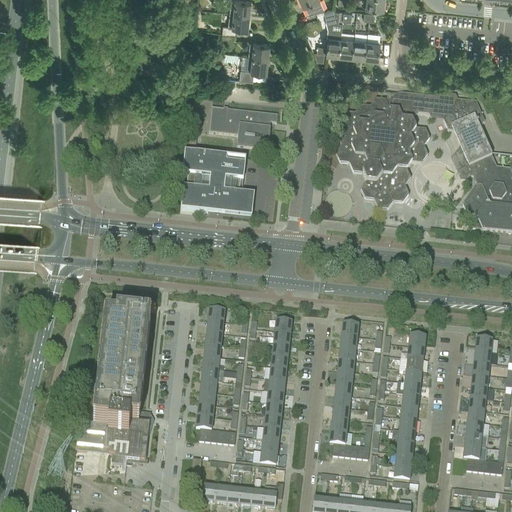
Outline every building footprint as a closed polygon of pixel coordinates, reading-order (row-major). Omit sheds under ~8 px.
[(243,0),(232,0),(231,13),(250,15),(252,1),(243,0)] [(320,0),(301,0),(304,5),(305,5),(309,14),(323,10),(324,10),(320,0)] [(384,0),(367,0),(366,8),(384,9),(384,0)] [(328,36),(326,54),(340,55),(342,38),(342,23),(338,22),(340,11),(336,11),(334,10),(335,8),(324,10),(323,10),(329,29),(328,36)] [(344,11),(343,20),(351,21),(352,12),(344,11)] [(224,25),(223,32),(236,33),(237,27),(249,29),(250,15),(231,13),(229,26),(224,25)] [(367,41),(365,58),(378,60),(380,42),(380,34),(368,33),(367,41)] [(340,55),(352,57),(354,39),(342,38),(340,55)] [(352,57),(365,58),(367,41),(354,39),(352,57)] [(251,42),(249,56),(269,58),(271,44),(251,42)] [(240,76),(240,80),(253,82),(254,78),(255,71),(267,73),(269,58),(249,56),(248,70),(241,69),(240,76)] [(341,148),(335,155),(339,164),(339,165),(348,166),(352,174),(362,175),(365,184),(360,191),(364,201),(373,203),(378,211),(388,212),(393,205),(402,205),(408,197),(404,189),(410,181),(406,172),(412,164),(421,166),(427,158),(423,149),(429,141),(425,132),(415,131),(412,122),(402,121),(398,112),(399,97),(389,96),(385,102),(384,102),(375,101),(373,104),(369,109),(360,108),(354,115),(345,115),(339,122),(342,131),(337,139),(341,148)] [(450,160),(457,177),(464,177),(461,172),(492,159),(479,130),(484,123),(475,104),(457,102),(443,121),(447,132),(453,132),(459,148),(450,160)] [(237,148),(257,150),(266,151),(267,148),(269,148),(270,134),(269,134),(270,124),(276,125),(277,117),(212,109),(209,134),(239,137),(237,148)] [(185,152),(195,153),(197,135),(187,134),(185,152)] [(226,159),(187,154),(185,176),(187,176),(186,189),(183,188),(180,212),(251,220),(254,197),(238,195),(240,182),(243,183),(244,167),(226,164),(226,159)] [(464,177),(457,177),(459,182),(466,183),(466,182),(469,178),(473,178),(476,183),(479,184),(479,187),(477,187),(463,206),(466,215),(467,216),(472,230),(483,231),(511,234),(511,175),(510,170),(499,169),(498,171),(490,170),(488,165),(492,159),(461,172),(464,177)] [(209,311),(208,323),(223,325),(224,313),(209,311)] [(115,321),(110,321),(106,320),(95,425),(93,425),(78,423),(74,453),(86,454),(87,449),(109,452),(108,457),(126,459),(126,465),(145,464),(145,462),(150,416),(137,415),(139,400),(137,400),(138,394),(139,394),(140,385),(138,385),(139,379),(141,380),(142,370),(140,370),(141,364),(143,365),(144,355),(142,355),(142,350),(144,350),(145,340),(144,340),(144,335),(146,335),(147,325),(145,325),(146,320),(148,320),(148,319),(116,315),(115,321)] [(208,323),(206,335),(221,337),(223,325),(208,323)] [(276,323),(275,335),(290,337),(291,325),(276,323)] [(343,326),(341,338),(357,339),(358,328),(343,326)] [(206,335),(205,347),(220,349),(221,337),(206,335)] [(275,335),(273,347),(288,349),(290,337),(275,335)] [(409,337),(408,349),(423,351),(425,339),(409,337)] [(341,338),(340,350),(355,352),(357,339),(341,338)] [(476,341),(475,353),(490,355),(491,343),(476,341)] [(205,347),(204,359),(219,361),(220,349),(205,347)] [(273,347),(272,359),(287,361),(288,349),(273,347)] [(408,349),(407,362),(422,363),(423,351),(408,349)] [(340,350),(338,362),(354,364),(355,352),(340,350)] [(475,353),(473,365),(489,367),(495,368),(497,355),(490,355),(475,353)] [(204,359),(202,371),(222,373),(223,369),(218,368),(219,361),(204,359)] [(272,359),(271,371),(286,373),(287,361),(272,359)] [(338,362),(337,374),(352,376),(354,364),(338,362)] [(407,362),(405,374),(421,375),(422,363),(407,362)] [(473,365),(472,377),(487,379),(489,367),(473,365)] [(202,371),(201,383),(216,385),(221,385),(222,385),(223,374),(222,373),(202,371)] [(271,371),(269,383),(284,385),(286,373),(271,371)] [(337,374),(336,386),(351,388),(352,376),(337,374)] [(405,374),(404,385),(419,387),(421,375),(405,374)] [(472,377),(471,389),(486,391),(487,379),(472,377)] [(264,382),(263,394),(268,395),(283,396),(284,385),(269,383),(264,382)] [(201,383),(200,395),(215,397),(216,385),(201,383)] [(397,384),(395,397),(402,398),(418,399),(419,387),(404,385),(397,384)] [(336,386),(334,398),(350,400),(351,388),(336,386)] [(471,389),(469,401),(485,403),(486,391),(471,389)] [(200,395),(198,407),(214,409),(215,397),(200,395)] [(268,395),(267,407),(282,408),(283,396),(268,395)] [(334,398),(333,410),(348,412),(350,400),(334,398)] [(402,398),(401,409),(416,411),(418,399),(402,398)] [(469,401),(468,413),(483,415),(485,403),(469,401)] [(198,407),(197,419),(212,421),(214,409),(198,407)] [(267,407),(265,419),(280,420),(282,408),(267,407)] [(401,409),(400,422),(415,423),(416,411),(401,409)] [(333,410),(331,422),(347,424),(348,412),(333,410)] [(468,413),(467,425),(482,427),(483,415),(468,413)] [(199,432),(205,432),(211,433),(212,421),(197,419),(196,431),(199,432)] [(265,419),(264,431),(279,432),(280,420),(265,419)] [(331,422),(330,434),(345,436),(347,424),(331,422)] [(400,422),(398,433),(414,435),(415,423),(400,422)] [(467,425),(465,437),(481,438),(487,439),(489,428),(482,427),(467,425)] [(264,431),(262,442),(278,444),(279,432),(264,431)] [(398,433),(397,446),(412,447),(414,435),(398,433)] [(333,446),(339,447),(344,448),(345,436),(330,434),(329,446),(333,446)] [(465,437),(464,449),(485,452),(487,439),(481,438),(465,437)] [(262,442),(261,454),(276,456),(278,444),(262,442)] [(397,446),(395,457),(411,459),(412,447),(397,446)] [(464,449),(463,461),(466,461),(472,462),(478,462),(478,463),(484,463),(485,463),(486,452),(485,452),(464,449)] [(276,456),(261,454),(260,467),(275,468),(276,456)] [(395,457),(394,469),(409,471),(411,459),(395,457)] [(192,462),(189,490),(198,491),(201,463),(192,462)] [(409,471),(394,469),(393,481),(408,483),(409,471)] [(263,495),(262,510),(274,511),(275,502),(281,503),(283,487),(276,487),(275,490),(264,489),(263,495)] [(203,493),(202,503),(214,505),(216,490),(203,488),(203,493)] [(214,505),(226,506),(228,491),(216,490),(214,505)] [(226,506),(238,507),(240,492),(228,491),(226,506)] [(238,507),(250,509),(251,494),(240,492),(238,507)] [(250,509),(262,510),(263,495),(251,494),(250,509)] [(350,504),(349,511),(361,511),(362,506),(363,499),(351,497),(350,504)] [(312,511),(324,511),(326,502),(314,500),(312,511)] [(324,511),(336,511),(338,503),(326,502),(324,511)] [(336,511),(349,511),(350,504),(338,503),(336,511)]
